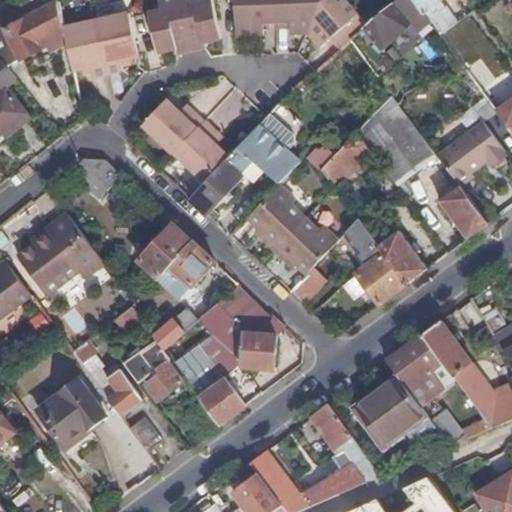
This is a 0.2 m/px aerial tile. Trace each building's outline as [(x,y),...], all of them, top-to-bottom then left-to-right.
[(57,0),(40,0),(0,22),(0,59),(6,66),(39,47),(37,44),(64,28),(64,26),(57,0)] [(188,49),(175,0),(154,0),(156,8),(147,10),(156,48),(174,44),(176,52),(188,49)] [(175,0),(188,49),(200,46),(203,48),(201,38),(218,34),(209,0),(175,0)] [(272,23),(270,0),(227,0),(229,37),(259,37),(259,23),(272,23)] [(318,0),(270,0),(272,23),(285,23),(286,35),(304,34),(318,0)] [(356,13),(345,0),(318,0),(304,34),(315,48),(327,39),(335,49),(350,38),(361,27),(351,16),(356,13)] [(431,18),(416,0),(394,0),(365,25),(382,46),(383,46),(409,24),(415,31),(431,18)] [(416,0),(431,18),(435,24),(441,32),(458,20),(443,0),(416,0)] [(141,53),(131,11),(97,19),(109,72),(123,69),(121,58),(141,53)] [(435,24),(431,18),(415,31),(420,37),(435,24)] [(64,28),(73,69),(92,63),(94,75),(109,72),(97,19),(64,26),(64,28)] [(361,27),(350,38),(378,74),(394,61),(383,46),(382,46),(365,25),(361,27)] [(482,58),(467,68),(476,83),(492,73),(482,58)] [(3,89),(15,79),(6,66),(0,59),(0,132),(6,127),(10,131),(27,118),(3,89)] [(394,180),(398,185),(439,155),(397,101),(392,93),(357,130),(374,154),(394,180)] [(511,126),(511,102),(501,111),(511,126)] [(144,128),(173,155),(175,153),(201,125),(192,116),(186,122),(167,104),(144,128)] [(461,185),(462,186),(475,176),(472,172),(489,159),(491,162),(507,149),(484,119),(439,155),(461,185)] [(189,198),(209,216),(246,176),(243,173),(258,158),(283,181),(303,159),(260,121),(226,158),(205,181),(189,198)] [(175,153),(205,181),(226,158),(215,146),(206,137),(212,131),(203,122),(201,125),(175,153)] [(0,139),(10,131),(6,127),(0,132),(0,139)] [(374,154),(357,130),(336,153),(322,167),(335,185),(374,154)] [(222,139),(212,131),(206,137),(215,146),(222,139)] [(494,166),(511,154),(507,149),(491,162),(494,166)] [(85,157),(71,169),(99,197),(120,175),(104,158),(85,157)] [(254,233),(274,252),(307,217),(291,203),(296,198),(281,184),(248,218),(258,228),(254,233)] [(470,238),(490,222),(462,186),(461,185),(441,200),(470,238)] [(101,259),(61,210),(42,225),(46,231),(13,256),(43,292),(75,267),(81,274),(101,259)] [(308,273),(316,265),(340,240),(324,224),(319,229),(307,217),(274,252),(292,269),(297,264),(308,273)] [(366,269),(358,275),(380,304),(410,282),(381,245),(361,218),(348,231),(360,247),(354,251),(366,269)] [(193,242),(173,224),(139,260),(157,277),(170,266),(193,242)] [(410,282),(431,267),(402,229),(381,245),(410,282)] [(348,231),(344,236),(354,251),(360,247),(348,231)] [(216,263),(193,242),(170,266),(193,287),(216,263)] [(0,318),(31,296),(4,260),(0,263),(0,318)] [(295,287),(307,299),(308,300),(329,279),(316,265),(308,273),(295,287)] [(264,307),(239,285),(217,304),(239,329),(264,307)] [(331,326),(358,303),(344,287),(317,311),(331,326)] [(130,304),(113,320),(124,335),(143,321),(130,304)] [(239,329),(217,304),(197,320),(218,345),(193,363),(213,389),(226,378),(243,365),(275,369),(277,336),(286,327),(264,307),(239,329)] [(162,330),(171,342),(197,320),(188,309),(162,330)] [(492,335),(494,338),(509,329),(499,312),(484,321),(487,327),(492,335)] [(442,362),(464,392),(482,379),(456,344),(440,319),(421,333),(442,362)] [(246,404),(226,378),(213,389),(193,363),(218,345),(197,320),(171,342),(164,349),(169,356),(204,402),(219,423),(246,404)] [(511,367),(511,326),(509,329),(494,338),(508,361),(511,367)] [(492,335),(487,327),(476,335),(482,343),(492,335)] [(442,362),(421,333),(386,360),(397,376),(406,388),(442,362)] [(122,364),(135,382),(146,375),(151,381),(146,385),(158,400),(181,382),(165,360),(169,356),(164,349),(155,338),(122,364)] [(0,372),(11,364),(0,351),(0,372)] [(427,418),(443,407),(464,392),(442,362),(406,388),(427,418)] [(101,367),(91,375),(121,415),(142,400),(123,374),(112,381),(101,367)] [(421,445),(439,433),(427,418),(406,388),(397,376),(353,408),(383,450),(410,431),(421,445)] [(464,392),(491,430),(511,421),(511,389),(496,397),(482,379),(464,392)] [(79,380),(40,410),(67,447),(106,418),(79,380)] [(208,432),(219,423),(204,402),(191,412),(208,432)] [(299,497),(307,509),(382,477),(328,402),(311,414),(338,454),(332,458),(341,471),(299,497)] [(439,433),(450,448),(468,440),(443,407),(427,418),(439,433)] [(0,440),(14,430),(0,410),(0,440)] [(130,427),(148,451),(163,439),(145,417),(130,427)] [(282,506),(284,511),(300,511),(307,509),(299,497),(265,450),(249,461),(258,474),(282,506)] [(242,505),(247,511),(273,511),(282,506),(258,474),(234,492),(242,505)] [(511,511),(511,474),(478,494),(489,511),(511,511)]
